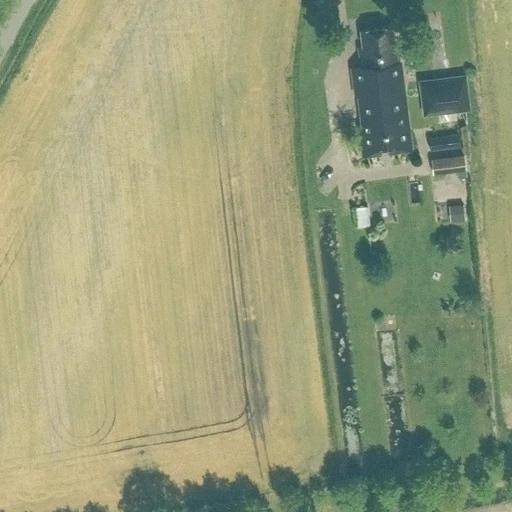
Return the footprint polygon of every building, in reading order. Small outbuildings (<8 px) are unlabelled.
[(363,92),(363,97),(405,92),(402,59),(396,60),(392,24),(364,28),(366,45),(361,46),(363,64),(354,65),(357,92),(363,92)] [(466,106),(463,76),(461,76),(462,80),(422,84),(422,81),(420,81),(424,111),(466,106)] [(412,147),(405,92),(363,97),(366,122),(361,124),(364,153),(380,151),(381,144),(393,142),(396,149),(412,147)] [(429,136),(431,148),(448,146),(447,134),(429,136)] [(432,157),(433,171),(457,168),(456,154),(432,157)]
